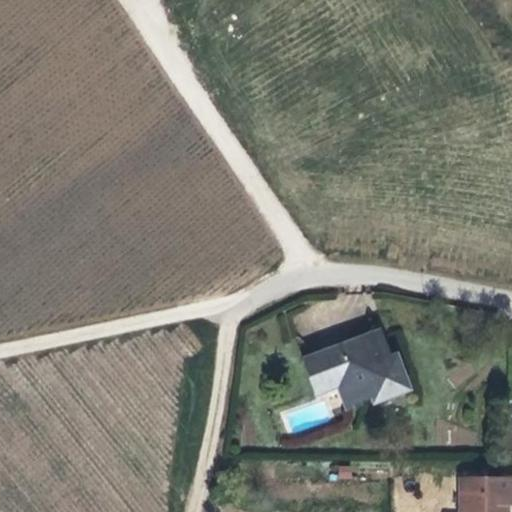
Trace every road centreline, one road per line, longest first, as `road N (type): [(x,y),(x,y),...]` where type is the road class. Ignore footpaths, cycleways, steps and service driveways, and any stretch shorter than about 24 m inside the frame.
road 1 (residential): [(511,301),(362,272),(307,276),(254,300),(228,328),(192,511)]
road 2 (track): [(254,300),(0,349)]
